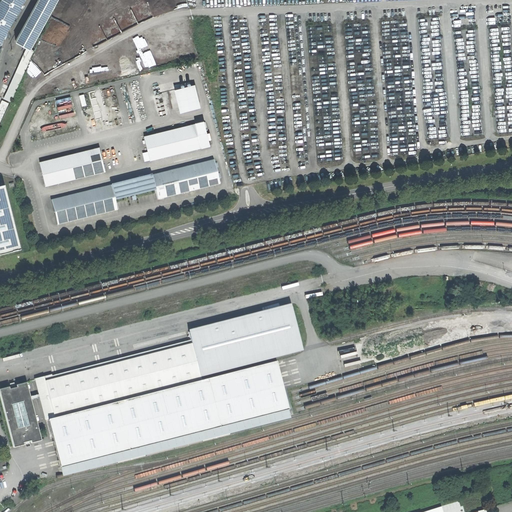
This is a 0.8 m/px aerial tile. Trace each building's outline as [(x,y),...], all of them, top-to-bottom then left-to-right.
[(0,0),(0,42),(23,0),(0,0)] [(55,0),(37,0),(16,39),(30,47),(55,0)] [(178,88),(175,89),(180,111),(199,106),(193,85),(178,88)] [(195,123),(201,147),(201,148),(209,145),(203,121),(195,123)] [(195,123),(144,136),(150,160),(201,147),(195,123)] [(99,147),(39,161),(45,186),(105,171),(99,147)] [(213,160),(151,175),(154,189),(157,199),(219,184),(213,160)] [(151,175),(111,185),(114,199),(130,195),(129,193),(132,192),(132,194),(154,189),(151,175)] [(111,185),(51,200),(57,225),(117,210),(114,199),(111,185)] [(3,186),(0,186),(0,255),(19,250),(3,186)] [(44,377),(37,379),(51,433),(56,454),(59,467),(287,409),(274,361),(199,380),(196,369),(300,343),(290,306),(187,332),(190,343),(45,381),(44,377)] [(0,388),(0,397),(13,447),(22,445),(22,442),(26,441),(30,440),(30,443),(40,440),(25,382),(15,385),(16,387),(8,389),(8,387),(0,388)]
